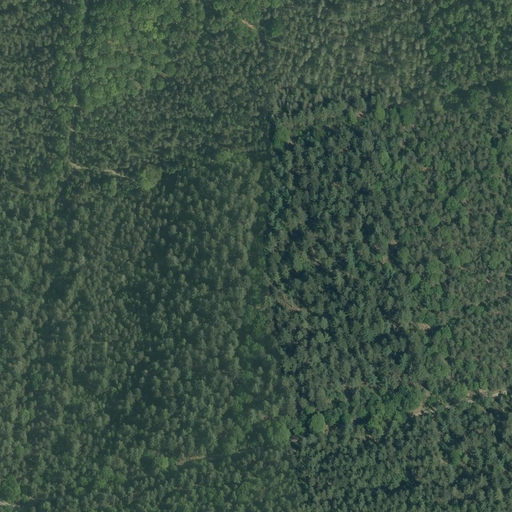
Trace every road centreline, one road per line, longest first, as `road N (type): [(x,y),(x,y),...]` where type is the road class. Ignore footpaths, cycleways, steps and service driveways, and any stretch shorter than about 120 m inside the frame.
road 1 (track): [(87,0),(72,168),(145,177),(511,77)]
road 2 (track): [(511,390),(28,501),(24,511)]
road 3 (track): [(28,501),(47,324),(42,247),(72,168)]
road 4 (track): [(352,427),(286,143)]
